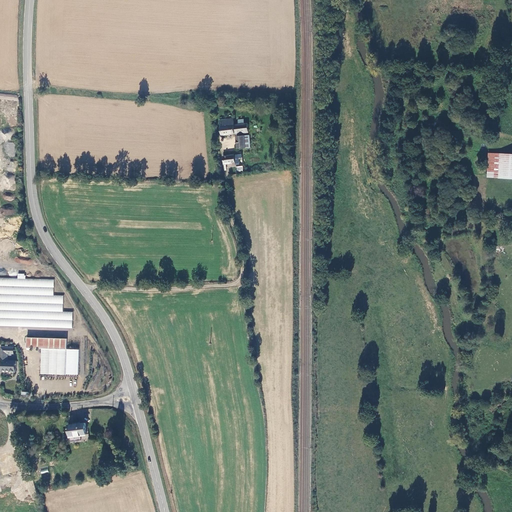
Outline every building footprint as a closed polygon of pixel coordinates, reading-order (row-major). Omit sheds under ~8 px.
[(244,125),(239,125),(233,126),(233,120),(219,121),(220,135),(248,134),(248,125),(244,125)] [(237,148),(246,148),(245,137),(237,137),(237,148)] [(14,142),(6,142),(6,155),(14,155),(14,142)] [(222,157),(224,166),(232,165),(231,163),(235,163),(234,155),(222,157)] [(499,179),(500,155),(487,155),(487,178),(499,179)] [(499,179),(511,180),(511,155),(500,155),(499,179)] [(54,280),(0,276),(0,325),(73,329),(74,311),(64,311),(64,295),(55,295),(54,280)] [(26,347),(66,349),(67,338),(27,336),(26,347)] [(13,354),(13,347),(2,347),(1,370),(16,370),(16,360),(8,359),(8,353),(13,354)] [(70,424),(72,442),(83,440),(83,435),(88,435),(87,422),(70,424)]
